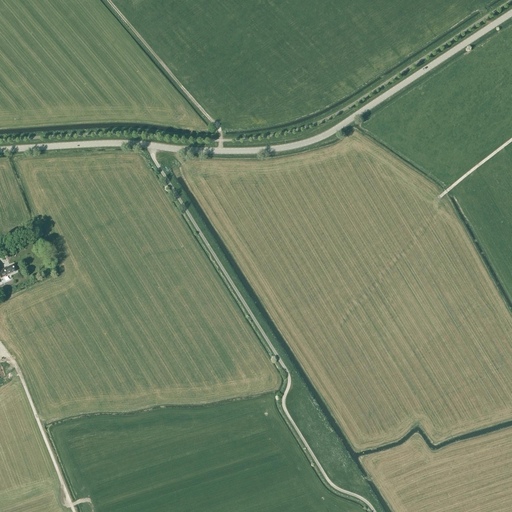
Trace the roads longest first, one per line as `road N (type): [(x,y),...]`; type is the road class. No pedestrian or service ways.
road 1 (unclassified): [(374,511),(327,480),(283,407),(286,371),(148,146)]
road 2 (secondary): [(148,146),(237,151),(322,137),(511,13)]
road 3 (track): [(0,344),(22,378),(74,511)]
road 4 (secondary): [(0,150),(148,146)]
